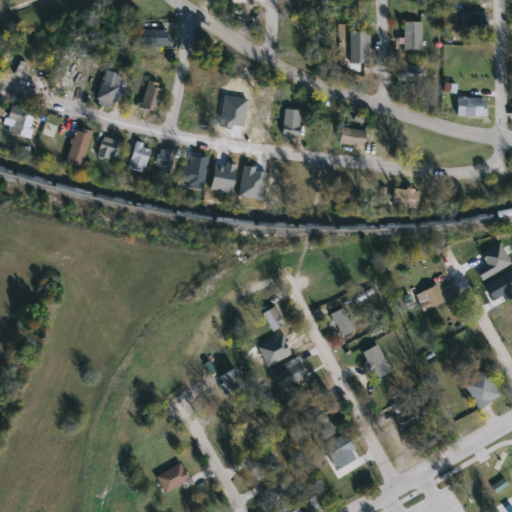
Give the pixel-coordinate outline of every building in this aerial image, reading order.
[(484,14),(484,30),(463,30),(463,14),(484,14)] [(403,51),(403,23),(421,23),(421,51),(403,51)] [(305,29),(305,49),(282,49),(282,29),(305,29)] [(167,30),(167,46),(141,46),(141,30),(167,30)] [(165,55),(166,72),(144,73),(143,57),(165,55)] [(73,100),(58,95),(68,64),(82,69),(73,100)] [(417,66),(417,82),(399,82),(399,66),(417,66)] [(94,101),(106,71),(122,78),(110,108),(94,101)] [(165,89),(153,113),(139,106),(150,82),(165,89)] [(457,117),(457,98),(482,98),(482,117),(457,117)] [(203,129),(183,123),(189,102),(210,108),(203,129)] [(0,132),(0,105),(34,115),(27,140),(0,132)] [(301,111),(298,140),(281,138),(284,109),(301,111)] [(65,162),(75,129),(91,134),(81,167),(65,162)] [(364,147),(339,146),(340,130),(364,130),(364,147)] [(116,162),(97,157),(102,137),(122,142),(116,162)] [(127,169),(135,142),(151,147),(143,174),(127,169)] [(174,152),(169,175),(154,171),(158,148),(174,152)] [(207,160),(202,181),(186,177),(191,157),(207,160)] [(234,164),(228,194),(211,190),(217,161),(234,164)] [(246,191),(246,170),(268,170),(268,191),(246,191)] [(309,182),(307,204),(277,201),(279,179),(309,182)] [(392,208),(393,189),(418,190),(417,209),(392,208)] [(336,290),(319,297),(309,273),(325,266),(336,290)] [(439,286),(446,306),(423,313),(416,294),(439,286)] [(285,326),(272,333),(261,314),(275,307),(285,326)] [(353,333),(338,339),(328,315),(343,308),(353,333)] [(279,354),(270,338),(287,329),(295,345),(279,354)] [(377,380),(359,356),(374,346),(391,370),(377,380)] [(282,365),(296,358),(307,379),(283,391),(275,375),(285,370),(282,365)] [(243,387),(226,396),(216,378),(234,369),(243,387)] [(499,400),(476,409),(464,382),(488,372),(499,400)] [(430,419),(402,432),(394,416),(422,403),(430,419)] [(323,447),(345,435),(357,458),(336,470),(323,447)] [(500,475),(488,483),(493,490),(505,482),(500,475)] [(511,511),(506,511),(502,505),(509,501),(511,506),(511,511)]
